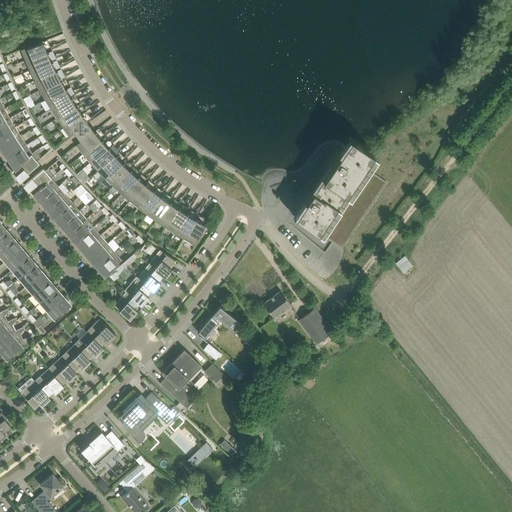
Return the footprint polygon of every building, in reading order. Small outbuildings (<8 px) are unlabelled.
[(21,49),(25,60),(51,49),(47,40),(63,33),(21,49)] [(51,49),(25,60),(29,70),(55,58),(51,49)] [(60,67),(55,58),(29,70),(34,80),(60,67)] [(64,76),(60,67),(34,80),(39,90),(64,76)] [(69,85),(64,76),(39,90),(45,99),(69,85)] [(133,105),(142,98),(129,81),(120,89),(133,105)] [(45,99),(50,109),(74,94),(69,85),(45,99)] [(29,108),(36,104),(31,94),(24,98),(29,108)] [(50,109),(56,118),(80,103),(74,94),(50,109)] [(56,118),(62,127),(86,111),(80,103),(56,118)] [(0,110),(0,122),(10,117),(5,108),(0,110)] [(92,120),(86,111),(62,127),(63,128),(69,136),(74,133),(78,137),(91,127),(88,123),(106,110),(106,109),(92,120)] [(0,122),(0,135),(15,126),(10,117),(0,122)] [(76,145),(83,154),(105,136),(98,128),(112,118),(112,117),(94,131),(91,127),(78,137),(81,141),(76,145)] [(15,126),(0,135),(0,145),(1,148),(21,135),(15,126)] [(1,148),(7,157),(27,144),(21,135),(1,148)] [(111,144),(105,136),(83,154),(90,162),(111,144)] [(32,152),(27,144),(7,157),(15,167),(16,167),(32,153),(32,152)] [(118,151),(111,144),(90,162),(97,170),(118,151)] [(327,169),(319,180),(366,212),(387,182),(363,166),(363,165),(350,156),(349,158),(336,149),(328,160),(331,163),(328,168),(325,165),(324,166),(327,169)] [(32,153),(16,167),(15,167),(12,170),(20,180),(39,163),(37,161),(41,158),(34,151),(32,152),(32,153)] [(105,178),(125,158),(118,151),(97,170),(105,178)] [(105,178),(113,186),(133,166),(125,158),(105,178)] [(113,186),(121,193),(140,172),(133,166),(113,186)] [(32,194),(34,193),(35,192),(34,192),(51,178),(55,175),(49,167),(45,170),(43,168),(24,184),(32,194)] [(67,168),(64,170),(69,176),(72,174),(67,168)] [(121,193),(129,200),(148,179),(140,172),(121,193)] [(74,176),(71,178),(76,184),(79,182),(74,176)] [(34,193),(41,201),(58,186),(51,178),(34,192),(35,192),(34,193)] [(156,186),(148,179),(129,200),(138,207),(156,186)] [(342,248),(366,212),(319,180),(312,191),(309,189),(301,200),(304,202),(301,207),(298,205),(297,206),(301,208),(295,217),(318,232),(342,248)] [(81,184),(78,186),(83,192),(86,190),(81,184)] [(65,194),(58,186),(41,201),(48,209),(65,194)] [(164,192),(156,186),(138,207),(147,214),(164,192)] [(80,199),(85,205),(91,200),(94,197),(88,191),(80,199)] [(156,221),(172,198),(164,192),(147,214),(156,221)] [(48,209),(55,217),(72,202),(65,194),(48,209)] [(181,204),(172,198),(156,221),(165,227),(181,204)] [(96,199),(93,201),(98,207),(101,205),(96,199)] [(79,210),(72,202),(55,217),(62,225),(79,210)] [(165,227),(173,232),(174,233),(189,209),(181,204),(165,227)] [(104,206),(101,209),(106,215),(109,212),(104,206)] [(183,238),(198,214),(189,209),(174,233),(183,238)] [(62,225),(69,233),(86,218),(79,210),(62,225)] [(112,214),(109,216),(114,222),(117,220),(112,214)] [(199,233),(207,219),(198,214),(183,238),(193,244),(201,234),(199,233)] [(86,218),(69,233),(76,242),(93,226),(86,218)] [(121,221),(118,223),(123,229),(126,227),(121,221)] [(76,242),(83,250),(100,235),(93,226),(76,242)] [(129,228),(126,230),(131,236),(135,234),(129,228)] [(0,250),(14,238),(7,230),(0,236),(0,250)] [(139,234),(136,237),(141,243),(144,240),(139,234)] [(107,243),(100,235),(83,250),(90,258),(107,243)] [(21,247),(14,238),(0,250),(0,255),(5,261),(21,247)] [(114,251),(107,243),(90,258),(97,266),(114,251)] [(28,255),(21,247),(5,261),(12,269),(28,255)] [(147,262),(163,275),(164,277),(172,268),(170,266),(175,259),(160,249),(155,255),(149,263),(147,262)] [(114,251),(97,266),(104,275),(122,259),(114,251)] [(35,263),(28,255),(12,269),(19,277),(35,263)] [(404,255),(396,263),(403,272),(412,265),(404,255)] [(147,263),(148,264),(138,277),(151,289),(153,291),(160,282),(158,280),(163,275),(147,262),(147,263)] [(42,271),(35,263),(19,277),(26,285),(42,271)] [(33,294),(49,279),(42,271),(26,285),(33,294)] [(136,276),(124,290),(126,291),(140,303),(141,305),(149,296),(147,294),(151,289),(138,277),(136,276)] [(33,294),(40,302),(56,288),(49,279),(33,294)] [(40,302),(47,310),(63,296),(56,288),(40,302)] [(10,289),(7,291),(12,297),(15,295),(10,289)] [(263,303),(274,318),(291,304),(281,290),(263,303)] [(114,305),(129,318),(135,313),(137,310),(135,308),(140,303),(126,291),(114,305)] [(54,318),(71,304),(63,296),(47,310),(54,318)] [(17,297),(14,299),(19,306),(22,303),(17,297)] [(24,305),(21,308),(26,314),(29,311),(24,305)] [(213,314),(212,316),(211,315),(198,332),(205,338),(218,321),(220,319),(233,330),(240,321),(220,305),(213,313),(213,314)] [(298,319),(316,343),(332,331),(314,307),(298,319)] [(0,311),(0,317),(4,314),(5,315),(10,310),(7,308),(0,311)] [(31,313),(28,316),(33,322),(36,319),(31,313)] [(0,333),(12,323),(12,324),(17,320),(15,317),(7,321),(5,315),(4,314),(0,317),(0,333)] [(108,327),(99,318),(86,331),(101,345),(106,340),(108,342),(115,333),(108,327)] [(27,321),(22,325),(23,326),(15,330),(12,324),(12,323),(0,333),(0,348),(20,332),(20,333),(25,329),(30,324),(27,321)] [(41,325),(37,327),(43,333),(46,331),(41,325)] [(101,345),(86,331),(74,344),(88,358),(93,353),(95,355),(103,347),(101,345)] [(20,333),(20,332),(0,348),(0,351),(7,359),(25,343),(26,344),(33,338),(31,335),(23,339),(20,333)] [(208,343),(203,349),(216,359),(221,353),(208,343)] [(75,371),(75,370),(80,366),(82,367),(90,359),(88,358),(74,344),(61,356),(75,371)] [(187,408),(194,400),(189,395),(193,391),(184,383),(201,365),(184,349),(161,372),(166,376),(160,383),(167,389),(187,408)] [(75,370),(75,371),(61,356),(48,368),(62,383),(67,378),(68,380),(77,372),(75,370)] [(226,372),(234,368),(230,361),(223,364),(226,372)] [(216,382),(223,374),(212,363),(204,370),(212,378),(216,382)] [(53,391),(55,392),(57,390),(63,384),(62,383),(48,368),(35,380),(48,395),(53,391)] [(21,392),(34,408),(40,403),(41,404),(44,402),(50,397),(48,395),(35,380),(21,392)] [(170,409),(151,391),(145,397),(141,393),(123,411),(125,413),(122,416),(125,420),(122,423),(139,443),(143,439),(144,438),(145,436),(145,434),(144,432),(144,431),(143,430),(158,415),(166,423),(178,411),(183,416),(184,414),(180,410),(174,404),(170,409)] [(1,411),(0,412),(0,437),(5,433),(4,431),(11,426),(5,418),(6,417),(1,411)] [(101,431),(81,450),(89,459),(87,460),(88,461),(89,459),(94,465),(102,459),(105,462),(118,451),(118,450),(124,445),(118,438),(111,430),(105,435),(101,431)] [(225,440),(221,444),(222,445),(232,455),(236,451),(225,440)] [(206,442),(200,448),(206,454),(212,449),(206,442)] [(136,459),(140,464),(145,460),(141,455),(136,459)] [(134,511),(141,511),(149,505),(132,487),(139,481),(136,478),(151,465),(155,468),(156,467),(145,460),(140,464),(136,468),(141,473),(122,489),(123,489),(124,488),(126,492),(121,496),(134,511)] [(40,511),(57,511),(47,499),(63,485),(53,473),(40,483),(45,489),(31,501),(32,501),(40,511)] [(109,488),(100,478),(95,482),(104,492),(109,488)]
